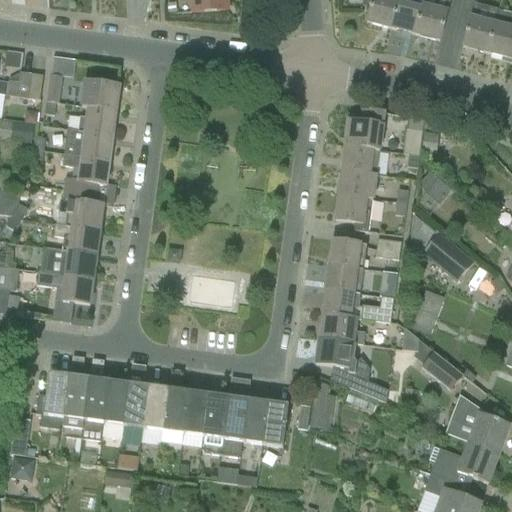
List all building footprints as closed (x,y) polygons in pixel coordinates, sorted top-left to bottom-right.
[(228,12),(227,0),(190,0),(191,15),(228,12)] [(372,0),(366,25),(391,32),(399,1),(399,0),(372,0)] [(391,32),(416,38),(423,7),(399,1),(391,32)] [(176,14),(176,5),(167,5),(167,15),(176,14)] [(446,13),(423,7),(416,38),(440,44),(447,13),(446,13)] [(511,61),(511,16),(499,13),(496,25),(487,56),(511,62),(511,61)] [(487,56),(496,25),(470,19),(462,50),(487,56)] [(0,85),(0,97),(7,98),(16,100),(29,102),(32,77),(20,76),(18,85),(8,84),(8,87),(0,85)] [(39,103),(42,79),(32,77),(29,102),(39,103)] [(59,106),(62,80),(49,79),(46,104),(56,106),(59,106)] [(119,89),(85,84),(82,110),(88,111),(88,110),(116,114),(119,89)] [(56,106),(46,104),(44,117),(55,118),(56,106)] [(112,139),(116,114),(88,110),(88,111),(87,121),(80,120),(78,134),(78,135),(85,136),(85,135),(112,139)] [(24,125),(36,127),(38,115),(26,113),(24,125)] [(380,142),(383,116),(384,116),(362,113),(360,126),(349,124),(345,148),(372,152),(374,141),(380,142)] [(33,128),(12,126),(10,145),(31,147),(33,128)] [(418,159),(419,154),(422,135),(422,134),(407,132),(404,157),(409,158),(418,159)] [(81,160),(109,163),(112,139),(85,135),(85,136),(78,135),(78,134),(67,133),(64,157),(75,159),(81,160)] [(422,135),(419,154),(436,156),(438,137),(422,135)] [(44,155),(46,142),(36,141),(34,153),(44,155)] [(369,176),(370,166),(377,167),(379,153),(372,152),(345,148),(342,173),(369,176)] [(43,167),(44,155),(34,153),(32,166),(43,167)] [(105,189),(109,163),(81,160),(75,159),(64,157),(62,169),(73,171),(72,182),(65,181),(63,193),(96,197),(97,188),(105,189)] [(417,172),(418,159),(409,158),(407,170),(417,172)] [(369,176),(342,173),(339,198),(366,201),(367,191),(374,192),(375,177),(369,176)] [(420,186),(424,197),(437,181),(429,175),(420,186)] [(480,190),(470,202),(480,213),(492,223),(504,207),(480,190)] [(19,199),(20,196),(2,193),(0,207),(0,218),(11,220),(12,219),(18,207),(19,199)] [(96,197),(63,193),(62,203),(60,203),(59,215),(58,215),(56,227),(66,229),(72,230),(72,229),(100,233),(103,208),(94,207),(96,197)] [(398,193),(396,205),(407,207),(409,194),(398,193)] [(368,236),(370,215),(372,202),(366,201),(339,198),(335,223),(355,226),(354,234),(368,236)] [(406,219),(407,207),(396,205),(395,218),(406,219)] [(18,207),(12,219),(21,223),(27,212),(18,207)] [(15,234),(21,223),(12,219),(11,220),(6,229),(15,234)] [(96,258),(100,233),(72,229),(72,230),(66,229),(56,227),(56,228),(54,227),(52,239),(64,241),(62,254),(69,255),(69,254),(96,258)] [(511,238),(504,232),(497,241),(511,252),(511,251),(511,238)] [(421,257),(456,286),(473,265),(439,236),(421,257)] [(399,263),(402,245),(378,242),(376,260),(399,263)] [(332,243),(329,268),(363,272),(365,262),(367,248),(332,243)] [(93,283),(96,258),(69,254),(69,255),(62,254),(45,251),(42,276),(38,275),(59,278),(65,279),(93,283)] [(0,257),(0,270),(7,271),(8,258),(0,257)] [(361,287),(363,272),(329,268),(326,293),(353,296),(355,286),(361,287)] [(7,271),(0,270),(0,292),(18,296),(19,273),(7,271)] [(59,278),(38,275),(36,289),(57,292),(56,303),(90,308),(93,283),(65,279),(59,278)] [(397,277),(383,275),(382,286),(395,288),(397,277)] [(410,331),(428,338),(444,299),(426,292),(410,331)] [(326,293),(322,317),(350,320),(356,321),(361,322),(391,326),(394,301),(381,300),(379,311),(362,308),(362,310),(358,310),(360,297),(353,296),(326,293)] [(355,335),(356,322),(361,323),(361,322),(356,321),(350,320),(322,317),(319,341),(346,345),(363,347),(364,336),(355,335)] [(401,354),(416,356),(419,356),(420,345),(421,343),(404,331),(401,354)] [(388,393),(368,385),(369,372),(361,361),(357,364),(356,365),(351,360),(353,347),(363,348),(363,347),(346,345),(319,341),(315,367),(343,371),(343,369),(348,370),(348,377),(355,378),(349,391),(386,406),(388,393)] [(463,378),(420,345),(419,356),(416,356),(413,359),(424,367),(421,371),(451,394),(463,378)] [(63,433),(70,379),(49,377),(46,399),(38,398),(35,418),(41,419),(40,430),(62,433),(63,433)] [(82,442),(89,382),(70,379),(63,433),(62,433),(62,439),(82,442)] [(104,427),(110,385),(89,382),(82,442),(101,445),(102,438),(103,438),(104,427)] [(110,385),(104,427),(124,430),(129,387),(110,385)] [(143,431),(149,390),(129,387),(124,430),(122,443),(141,445),(143,431)] [(310,432),(318,432),(321,432),(321,434),(333,435),(336,399),(329,398),(329,388),(314,387),(310,432)] [(143,431),(163,434),(160,450),(162,450),(169,393),(149,390),(143,431)] [(183,437),(189,395),(169,393),(162,450),(180,453),(181,446),(182,446),(183,437)] [(189,395),(183,437),(203,439),(209,398),(189,395)] [(228,401),(209,398),(203,439),(205,439),(203,456),(220,458),(221,458),(228,401)] [(474,431),(468,446),(498,458),(509,428),(496,423),(459,398),(450,422),(474,431)] [(242,444),(243,444),(248,403),(228,401),(221,458),(240,461),(242,444)] [(243,444),(262,447),(268,406),(248,403),(243,444)] [(288,409),(268,406),(262,447),(282,450),(288,409)] [(300,410),(297,432),(307,434),(310,411),(300,410)] [(24,459),(29,423),(14,421),(10,457),(24,459)] [(430,477),(453,485),(454,486),(458,475),(472,480),(472,481),(487,487),(498,458),(468,446),(462,461),(439,452),(439,453),(433,451),(428,463),(434,465),(430,477)] [(35,452),(27,451),(26,459),(34,460),(35,452)] [(139,460),(120,458),(118,472),(137,474),(139,460)] [(11,481),(31,484),(35,464),(14,461),(11,481)] [(188,478),(189,468),(180,467),(179,477),(188,478)] [(236,488),(237,478),(238,474),(218,471),(217,486),(236,488)] [(436,511),(477,511),(480,507),(450,495),(453,485),(430,477),(429,477),(418,473),(413,489),(424,492),(423,494),(441,501),(436,511)] [(117,489),(119,475),(106,474),(104,488),(117,489)] [(237,478),(236,488),(256,490),(257,481),(237,478)] [(167,505),(170,490),(155,486),(152,501),(167,505)]
